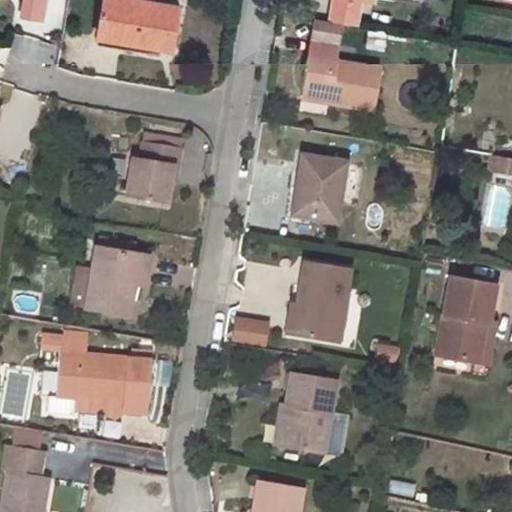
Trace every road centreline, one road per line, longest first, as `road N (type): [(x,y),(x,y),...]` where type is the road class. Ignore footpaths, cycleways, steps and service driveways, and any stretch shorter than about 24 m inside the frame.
road 1 (residential): [(193,511),(183,440),(235,113)]
road 2 (residential): [(22,66),(235,113)]
